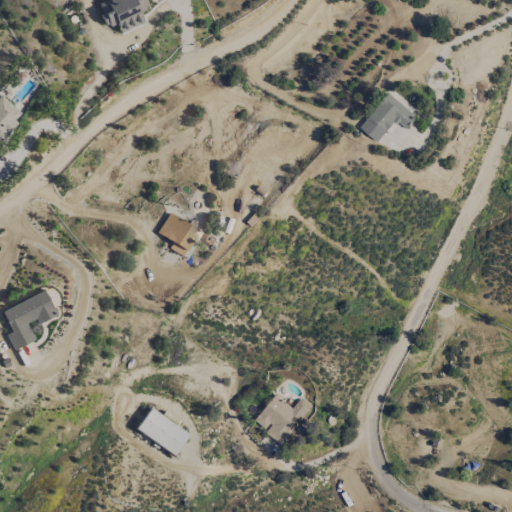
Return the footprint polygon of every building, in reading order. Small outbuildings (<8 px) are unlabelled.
[(405,128),(415,115),(386,92),(358,128),(376,142),(394,120),(405,128)] [(0,136),(15,122),(13,120),(19,113),(0,95),(0,136)] [(182,257),(196,230),(180,221),(172,237),(165,233),(167,228),(161,225),(156,234),(171,242),(167,249),(182,257)] [(0,310),(10,333),(6,335),(13,350),(34,341),(26,323),(35,319),(37,324),(54,316),(43,291),(0,310)] [(292,407),(274,394),(258,415),(262,417),(256,425),(280,443),(310,404),(300,397),(292,407)] [(186,431),(145,409),(133,432),(173,454),(186,431)]
